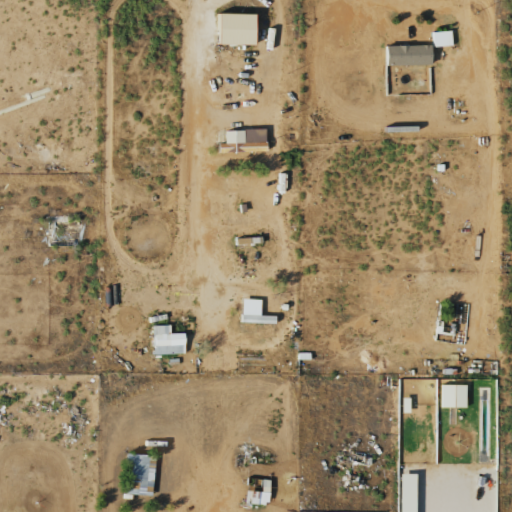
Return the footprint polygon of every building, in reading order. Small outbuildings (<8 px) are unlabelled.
[(213,44),(250,44),(251,13),(214,13),(213,44)] [(430,31),(431,46),(449,45),(449,30),(430,31)] [(382,45),(382,65),(427,64),(427,44),(382,45)] [(221,130),(221,143),(215,143),(215,152),(263,151),(262,128),(221,130)] [(273,324),(273,316),(258,315),(258,299),(239,298),(238,322),(273,324)] [(151,325),(152,355),(182,354),(181,333),(167,333),(167,325),(151,325)] [(122,494),(150,495),(152,454),(123,454),(122,494)] [(396,511),(411,511),(411,474),(397,474),(396,511)] [(242,503),(266,504),(267,479),(259,479),(258,491),(242,490),(242,503)]
